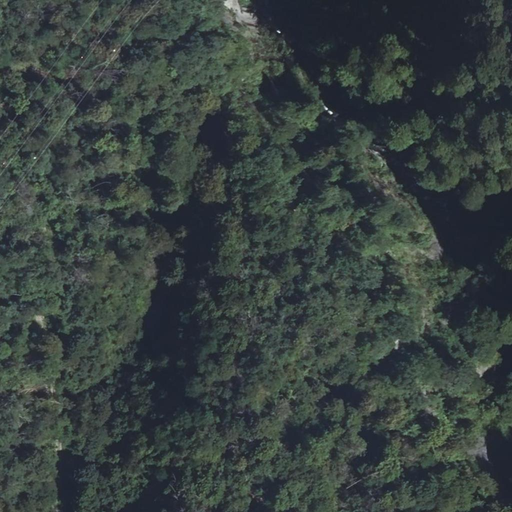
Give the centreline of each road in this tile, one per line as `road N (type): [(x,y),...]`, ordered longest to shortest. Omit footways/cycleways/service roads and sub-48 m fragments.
road 1 (track): [(0,96),(56,287),(74,511)]
road 2 (track): [(120,511),(201,459),(222,463),(273,511)]
